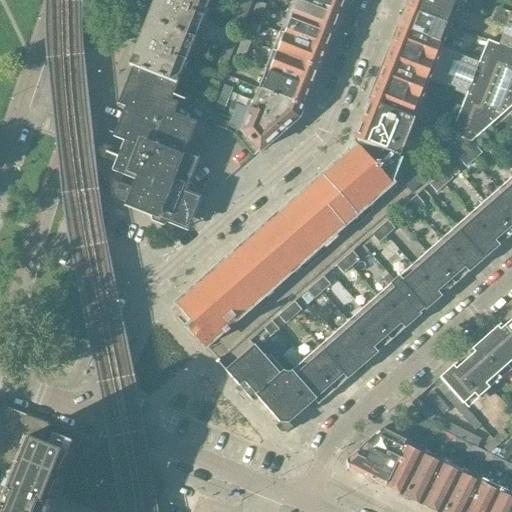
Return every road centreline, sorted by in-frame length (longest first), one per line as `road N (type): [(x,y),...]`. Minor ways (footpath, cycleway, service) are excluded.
road 1 (residential): [(80,413),(140,291),(316,142),(374,0)]
road 2 (residential): [(298,500),(324,445),(511,278)]
road 3 (residential): [(80,413),(298,500)]
road 4 (residential): [(0,161),(54,0)]
